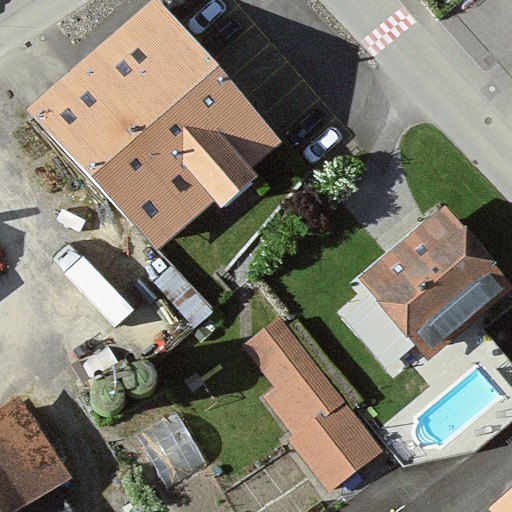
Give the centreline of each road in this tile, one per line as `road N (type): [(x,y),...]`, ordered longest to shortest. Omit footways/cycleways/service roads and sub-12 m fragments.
road 1 (residential): [(362,0),(511,163)]
road 2 (unknown): [(0,121),(117,266)]
